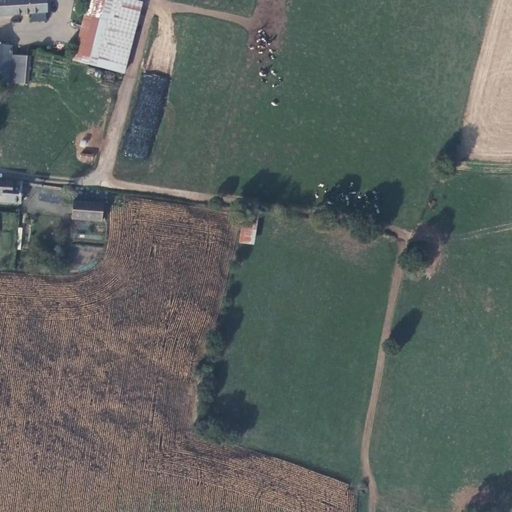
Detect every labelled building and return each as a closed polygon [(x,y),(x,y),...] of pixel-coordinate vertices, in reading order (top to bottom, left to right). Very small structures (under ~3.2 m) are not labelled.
[(0,0),(0,15),(47,12),(46,0),(0,0)] [(135,0),(134,0),(86,0),(73,58),(118,68),(135,0)] [(11,55),(12,48),(12,46),(0,44),(0,79),(1,80),(2,71),(20,71),(20,55),(11,55)] [(79,161),(92,163),(93,154),(80,153),(79,161)] [(23,182),(0,179),(0,191),(3,191),(2,201),(21,203),(23,182)] [(102,207),(73,203),(71,221),(100,225),(102,207)] [(241,216),(239,242),(255,244),(258,218),(241,216)]
